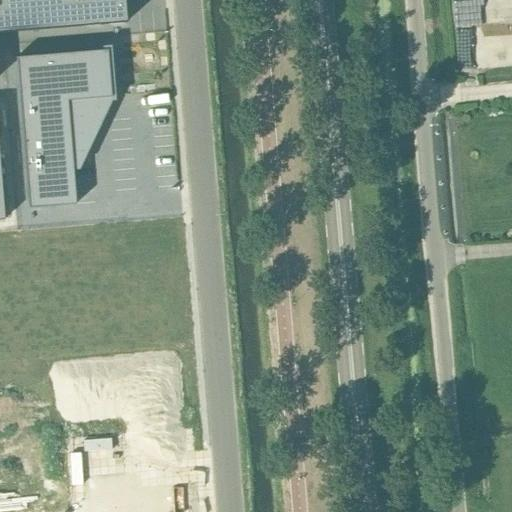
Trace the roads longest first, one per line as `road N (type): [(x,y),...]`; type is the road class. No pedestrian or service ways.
road 1 (tertiary): [(367,511),(322,0)]
road 2 (unclassified): [(232,511),(187,0)]
road 3 (unclassified): [(460,511),(416,0)]
